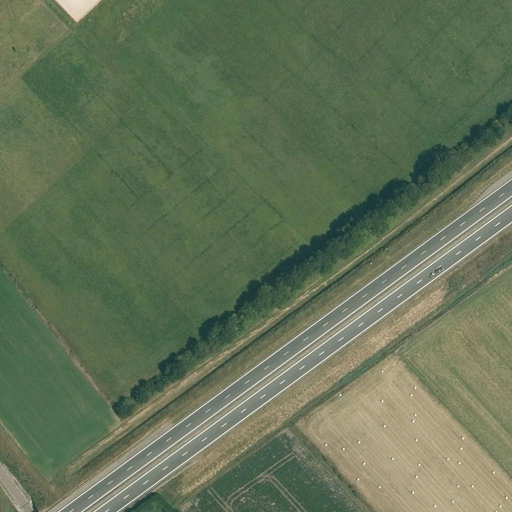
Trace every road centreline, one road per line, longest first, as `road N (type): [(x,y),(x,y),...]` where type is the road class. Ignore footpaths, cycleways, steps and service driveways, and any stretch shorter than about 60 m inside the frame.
road 1 (trunk): [(511,188),(71,511)]
road 2 (trunk): [(106,511),(511,214)]
